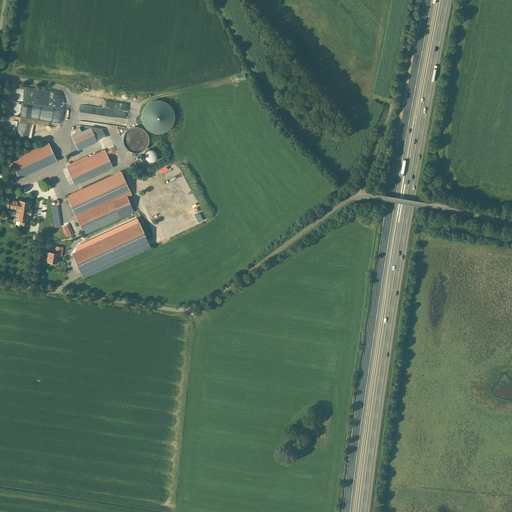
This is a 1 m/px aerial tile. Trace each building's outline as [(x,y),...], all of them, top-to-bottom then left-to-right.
[(148,103),(144,107),(142,111),(141,116),(142,121),(144,126),(148,130),(152,132),(157,133),(163,132),(168,129),(172,125),(174,120),(174,114),(172,109),(168,104),(163,101),(158,100),(153,101),(148,103)] [(42,120),(44,105),(15,101),(13,119),(17,120),(15,132),(17,132),(16,135),(23,136),(24,129),(54,133),(55,126),(45,125),(46,120),(42,120)] [(108,113),(107,124),(125,125),(126,114),(108,113)] [(124,134),(123,138),(123,143),(125,147),(128,150),(132,152),(136,153),(141,151),(144,149),(147,146),(148,142),(149,138),(148,134),(145,131),(142,128),(138,127),(134,126),(130,127),(127,130),(124,134)] [(90,127),(72,135),(78,150),(97,141),(90,127)] [(48,142),(11,158),(19,177),(56,161),(48,142)] [(147,151),(146,152),(145,154),(145,156),(146,158),(147,160),(149,161),(151,162),(153,161),(154,161),(156,159),(157,158),(157,156),(157,154),(156,152),(155,151),(153,150),(151,150),(149,150),(147,151)] [(105,151),(67,167),(74,183),(112,167),(105,151)] [(122,172),(67,197),(77,218),(126,196),(132,193),(122,172)] [(77,218),(84,233),(133,211),(126,196),(77,218)] [(30,202),(9,199),(7,207),(18,209),(16,220),(22,220),(21,224),(26,225),(28,215),(29,216),(31,209),(29,208),(30,202)] [(138,222),(72,253),(83,277),(150,246),(138,222)] [(48,263),(57,264),(58,254),(46,252),(45,257),(48,257),(48,263)] [(306,439),(304,447),(310,449),(313,442),(306,439)]
